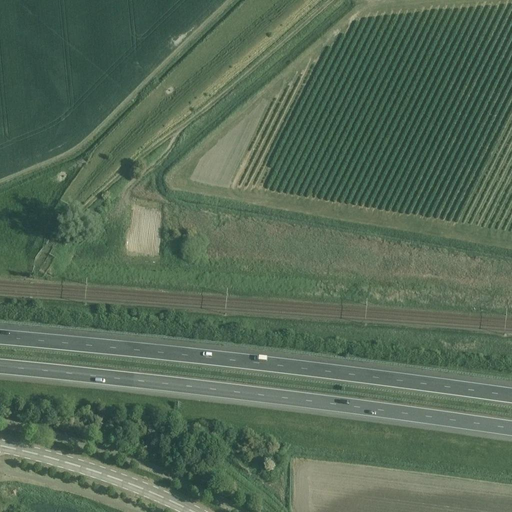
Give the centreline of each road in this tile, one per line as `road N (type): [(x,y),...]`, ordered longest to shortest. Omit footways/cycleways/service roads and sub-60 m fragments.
road 1 (motorway): [(0,366),(511,427)]
road 2 (motorway): [(511,395),(0,337)]
road 3 (secondary): [(185,511),(75,464),(0,446)]
